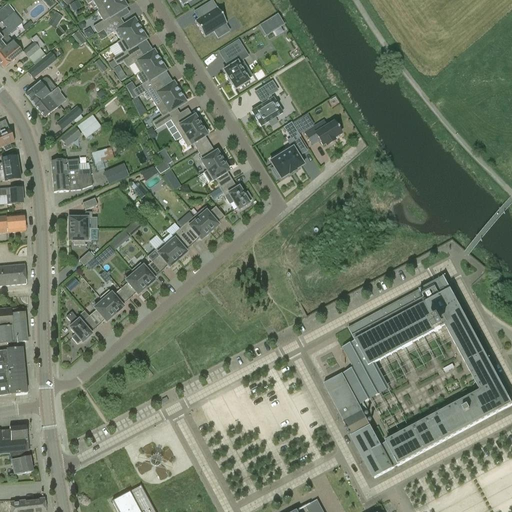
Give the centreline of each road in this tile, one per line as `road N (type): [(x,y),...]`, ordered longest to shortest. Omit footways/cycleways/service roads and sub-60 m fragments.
road 1 (residential): [(511,385),(448,265),(290,348)]
road 2 (tertiary): [(45,387),(32,157),(0,93)]
road 3 (residential): [(45,387),(74,384),(278,206)]
road 4 (residential): [(278,206),(152,0)]
road 5 (residential): [(511,419),(385,484)]
road 6 (residential): [(290,348),(173,410)]
road 7 (residential): [(173,410),(56,470)]
road 8 (residential): [(347,456),(290,348)]
